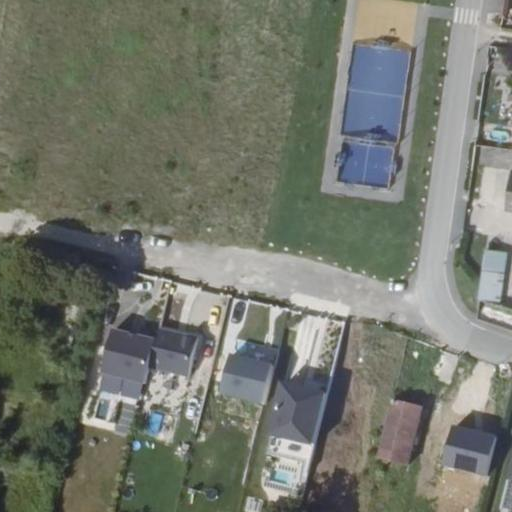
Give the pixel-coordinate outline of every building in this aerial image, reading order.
[(506,259),(488,256),(484,288),(482,301),(501,305),(506,259)] [(192,376),(201,337),(162,327),(159,339),(152,366),(192,376)] [(152,366),(159,339),(116,328),(105,372),(148,382),(152,366)] [(267,403),(277,365),(234,355),(225,393),(267,403)] [(314,464),(335,380),(309,373),(305,388),(287,383),(270,453),(314,464)] [(0,401),(0,422),(36,431),(42,404),(2,395),(0,401)] [(394,409),(379,466),(409,473),(422,416),(394,409)]
